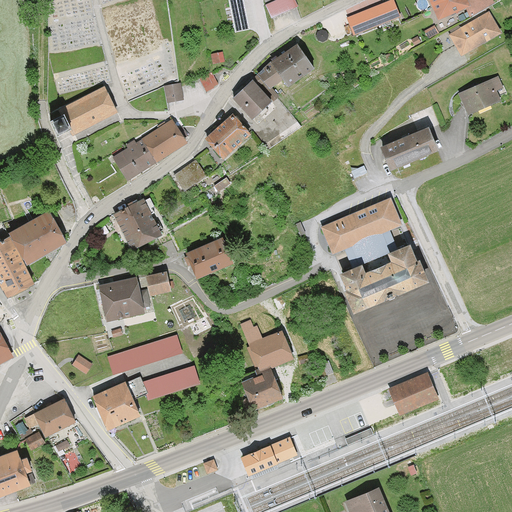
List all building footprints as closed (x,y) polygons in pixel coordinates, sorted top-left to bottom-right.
[(231,0),(235,30),(249,29),(246,0),(231,0)] [(272,16),(300,5),(297,0),(271,0),(267,2),(272,16)] [(390,0),(346,13),(351,32),(400,17),(395,0),(390,0)] [(469,0),(431,0),(440,21),(473,9),(469,0)] [(489,12),(451,36),(464,57),(502,33),(489,12)] [(299,45),(273,63),(290,88),(316,70),(299,45)] [(207,88),(219,83),(214,72),(202,78),(207,88)] [(501,77),(460,94),(469,116),(510,99),(501,77)] [(257,78),(235,99),(257,121),(279,100),(257,78)] [(118,109),(104,84),(60,106),(63,113),(51,120),(59,134),(70,128),(72,133),(118,109)] [(167,88),(169,103),(185,101),(183,86),(167,88)] [(206,140),(225,160),(254,134),(235,114),(206,140)] [(141,139),(157,163),(187,143),(172,119),(141,139)] [(432,127),(383,147),(392,171),(442,151),(432,127)] [(127,147),(112,157),(127,181),(157,163),(141,139),(136,142),(134,140),(126,145),(127,147)] [(175,173),(186,190),(207,177),(197,160),(175,173)] [(146,197),(115,215),(136,253),(167,235),(146,197)] [(395,199),(323,228),(334,255),(359,245),(386,234),(406,226),(395,199)] [(69,243),(51,211),(11,233),(29,265),(69,243)] [(359,245),(367,266),(370,274),(396,263),(386,234),(359,245)] [(9,239),(0,244),(0,288),(7,301),(35,285),(9,239)] [(225,239),(188,255),(199,280),(236,264),(225,239)] [(367,266),(342,275),(357,313),(435,282),(420,243),(392,255),(396,263),(370,274),(367,266)] [(167,272),(147,276),(151,296),(171,292),(167,272)] [(100,287),(109,323),(148,313),(139,277),(100,287)] [(255,320),(242,325),(261,371),(294,357),(284,331),(263,339),(255,320)] [(0,364),(14,357),(0,330),(0,364)] [(175,334),(108,358),(115,376),(182,352),(175,334)] [(79,353),(73,363),(88,371),(94,361),(79,353)] [(193,367),(144,383),(150,402),(199,386),(193,367)] [(270,372),(242,383),(254,412),(282,400),(270,372)] [(429,373),(389,390),(400,413),(439,397),(429,373)] [(127,383),(94,396),(107,430),(141,417),(127,383)] [(66,399),(35,413),(47,439),(77,425),(66,399)] [(370,428),(345,439),(348,445),(373,434),(370,428)] [(39,429),(24,437),(30,449),(45,441),(39,429)] [(256,448),(241,454),(244,463),(248,473),(251,472),(259,469),(276,462),(278,461),(298,454),(293,443),(290,435),(271,443),(256,448)] [(18,449),(0,456),(0,498),(31,487),(26,474),(33,472),(27,457),(21,460),(18,449)] [(68,457),(71,467),(82,464),(79,453),(68,457)] [(214,459),(203,463),(208,474),(218,470),(214,459)] [(259,469),(251,472),(253,477),(278,467),(276,462),(259,469)] [(348,502),(351,511),(392,511),(382,488),(348,502)]
